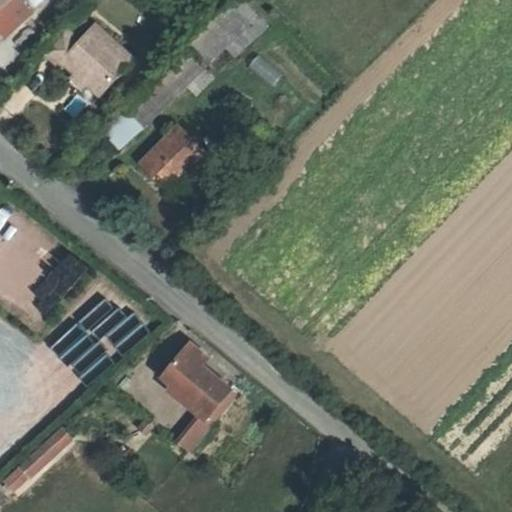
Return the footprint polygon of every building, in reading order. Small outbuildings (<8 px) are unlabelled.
[(0,0),(0,12),(11,0),(0,0)] [(42,23),(20,0),(11,0),(0,12),(0,24),(20,45),(42,23)] [(64,26),(42,49),(58,64),(62,61),(98,95),(132,59),(95,24),(79,41),(64,26)] [(205,64),(189,47),(168,68),(160,75),(176,92),(205,64)] [(254,56),(246,71),(273,84),(281,69),(254,56)] [(204,168),(215,154),(182,124),(149,161),(176,187),(197,162),(204,168)] [(88,375),(143,323),(105,284),(75,312),(87,325),(62,348),(88,375)] [(0,345),(12,354),(20,342),(0,328),(0,345)] [(196,343),(166,376),(176,385),(192,401),(188,406),(201,418),(209,426),(219,416),(214,411),(231,391),(204,364),(210,357),(196,343)] [(73,378),(48,400),(56,409),(81,388),(73,378)] [(172,390),(188,406),(192,401),(176,385),(172,390)] [(63,437),(74,448),(96,426),(86,415),(63,437)] [(209,426),(201,418),(177,444),(186,453),(209,426)] [(74,448),(63,437),(45,455),(56,466),(74,448)]
